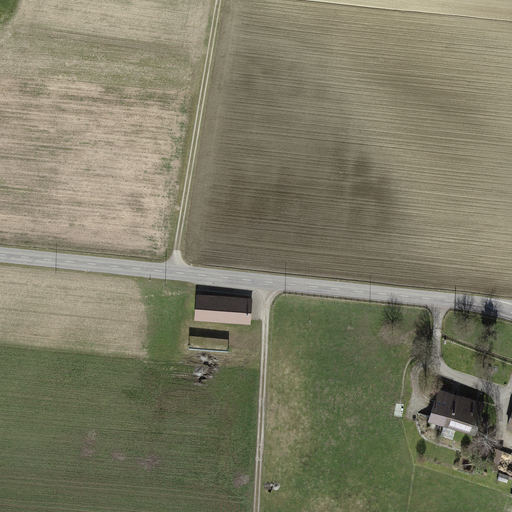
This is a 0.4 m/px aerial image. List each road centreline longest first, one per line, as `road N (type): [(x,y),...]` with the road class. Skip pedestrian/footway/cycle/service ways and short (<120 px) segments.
road 1 (tertiary): [(511,314),(0,256)]
road 2 (track): [(175,274),(220,0)]
road 3 (track): [(258,511),(269,283)]
